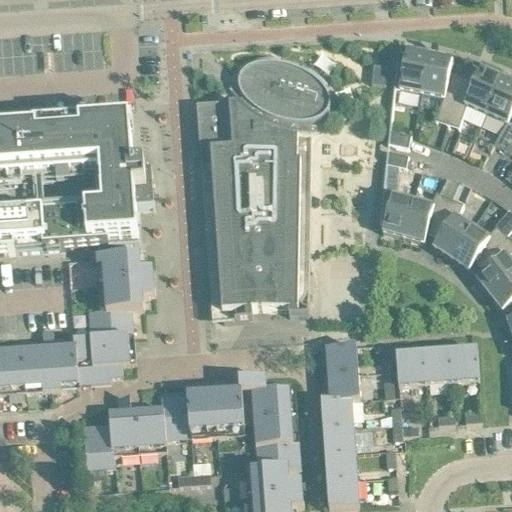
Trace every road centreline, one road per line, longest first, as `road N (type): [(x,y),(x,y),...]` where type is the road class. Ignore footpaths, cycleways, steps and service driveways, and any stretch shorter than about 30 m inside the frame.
road 1 (residential): [(60,424),(158,376),(309,368),(316,511)]
road 2 (residential): [(0,24),(209,6)]
